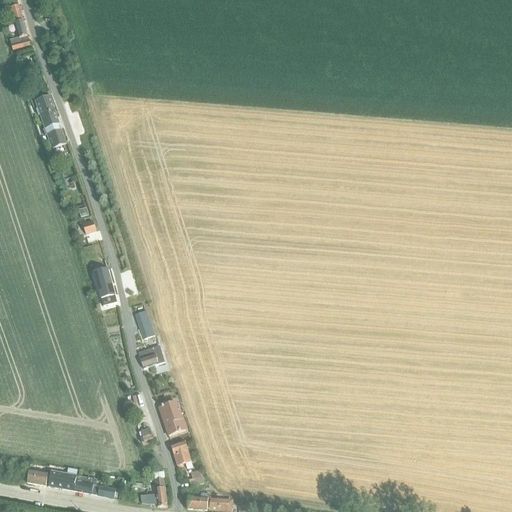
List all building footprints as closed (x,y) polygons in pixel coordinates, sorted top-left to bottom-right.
[(19,7),(11,9),(20,41),(22,40),(23,43),(21,44),(23,49),(31,47),(23,21),(19,7)] [(50,98),(35,102),(52,151),(66,146),(61,132),(60,132),(58,126),(60,125),(58,118),(57,118),(50,98)] [(77,176),(70,177),(72,189),(79,188),(77,176)] [(87,208),(79,210),(81,218),(89,216),(87,208)] [(84,234),(78,235),(84,252),(89,250),(84,234)] [(107,270),(94,274),(103,300),(115,297),(107,270)] [(109,300),(100,303),(103,311),(111,309),(109,300)] [(147,312),(136,316),(144,341),(156,337),(147,312)] [(160,347),(139,354),(144,370),(165,364),(160,347)] [(177,403),(160,409),(169,437),(188,431),(184,420),(183,421),(177,403)] [(150,429),(141,432),(143,438),(145,444),(156,439),(154,434),(152,435),(150,429)] [(186,443),(172,447),(178,467),(186,465),(188,470),(193,469),(186,443)] [(193,480),(189,481),(191,489),(205,485),(202,476),(201,471),(191,474),(193,480)] [(30,472),(27,484),(46,488),(48,476),(30,472)] [(74,493),(77,477),(51,472),(49,488),(70,492),(74,493)] [(155,480),(164,479),(163,472),(154,473),(155,480)] [(77,477),(74,493),(75,493),(115,500),(116,491),(96,487),(98,481),(77,477)] [(157,495),(158,505),(158,508),(167,508),(164,479),(155,480),(157,495)] [(133,483),(132,494),(147,496),(148,489),(143,489),(143,484),(133,483)] [(189,498),(188,510),(191,510),(207,511),(208,511),(214,511),(219,511),(222,511),(231,511),(232,502),(212,500),(209,497),(209,495),(201,494),(201,499),(189,498)] [(158,505),(157,495),(141,497),(142,504),(150,506),(158,505)]
